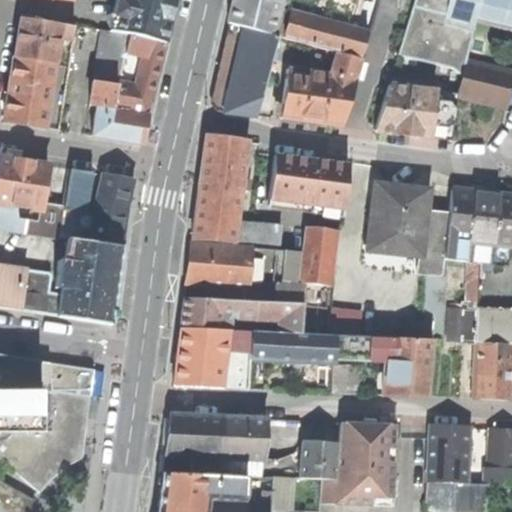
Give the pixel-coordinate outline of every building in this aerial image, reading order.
[(116,0),(110,32),(130,36),(146,40),(164,44),(172,10),(174,0),(116,0)] [(231,24),(271,34),(279,0),(233,0),(227,23),(231,24)] [(326,0),(323,14),(353,23),(358,0),(326,0)] [(477,17),(481,0),(414,0),(399,57),(447,70),(462,74),(466,61),(474,29),(477,17)] [(511,6),(486,0),(481,0),(477,17),(511,26),(511,6)] [(289,16),(283,38),(336,52),(363,60),(369,38),(289,16)] [(19,18),(14,57),(54,64),(56,64),(60,37),(73,39),(75,27),(19,18)] [(213,103),(218,111),(256,115),(278,36),(271,34),(231,24),(222,63),(213,103)] [(97,107),(113,110),(118,83),(122,64),(124,54),(130,36),(110,32),(102,31),(89,106),(97,107)] [(146,40),(130,36),(124,54),(141,58),(146,40)] [(135,86),(131,102),(149,106),(157,75),(164,44),(146,40),(141,58),(135,86)] [(287,69),(281,118),(309,122),(343,126),(363,60),(336,52),(330,74),(287,69)] [(9,88),(3,121),(43,128),(54,64),(14,57),(9,88)] [(457,96),(507,108),(511,91),(511,85),(511,72),(466,61),(462,74),(457,94),(457,96)] [(135,86),(118,83),(113,110),(129,112),(131,102),(135,86)] [(389,85),(375,131),(397,133),(429,137),(435,92),(389,85)] [(457,94),(435,92),(429,137),(452,140),(457,96),(457,94)] [(97,107),(92,137),(141,145),(143,130),(146,115),(129,112),(113,110),(97,107)] [(200,177),(192,238),(234,241),(237,222),(241,189),(243,178),(248,141),(206,135),(200,177)] [(313,205),(319,160),(298,157),(276,154),(269,199),(313,205)] [(40,210),(48,166),(0,157),(0,203),(20,207),(40,210)] [(313,205),(343,210),(350,165),(319,160),(313,205)] [(64,206),(59,238),(69,239),(81,241),(92,173),(70,169),(64,206)] [(133,181),(102,175),(97,202),(128,207),(131,193),(133,181)] [(243,178),(241,189),(249,190),(251,179),(243,178)] [(370,247),(419,254),(426,210),(428,190),(401,186),(377,182),(372,215),(378,216),(373,246),(371,246),(370,247)] [(449,214),(444,258),(504,265),(511,261),(511,246),(511,245),(511,195),(486,193),(452,190),(449,214)] [(128,207),(97,202),(92,240),(122,244),(125,224),(128,207)] [(0,228),(16,231),(20,207),(0,203),(0,228)] [(40,210),(37,234),(59,238),(64,206),(48,204),(47,211),(40,210)] [(37,234),(40,210),(20,207),(16,231),(37,234)] [(449,214),(426,210),(419,254),(417,274),(442,275),(444,258),(449,214)] [(244,242),(247,223),(237,222),(234,241),(244,242)] [(279,245),(280,225),(247,223),(244,242),(279,245)] [(306,229),(301,282),(305,283),(329,285),(335,232),(306,229)] [(69,239),(65,263),(59,262),(55,288),(61,289),(60,296),(57,317),(110,325),(116,284),(122,247),(81,241),(69,239)] [(189,262),(186,283),(250,287),(252,247),(192,243),(189,262)] [(278,250),(271,281),(296,282),(300,251),(278,250)] [(0,307),(20,311),(26,271),(0,266),(0,307)] [(57,317),(60,296),(48,294),(51,274),(26,271),(20,311),(57,317)] [(267,302),(302,303),(305,283),(301,282),(296,282),(271,281),(267,302)] [(221,311),(223,300),(185,298),(183,313),(181,328),(218,330),(221,311)] [(236,312),(237,301),(223,300),(221,311),(236,312)] [(235,318),(254,319),(255,316),(255,301),(237,301),(236,312),(235,318)] [(255,301),(255,316),(278,317),(277,333),(299,334),(302,303),(267,302),(255,301)] [(360,332),(363,309),(334,305),(331,328),(360,332)] [(460,341),(462,308),(448,307),(447,340),(460,341)] [(475,341),(477,308),(462,308),(460,341),(475,341)] [(475,341),(511,343),(511,310),(477,308),(475,341)] [(177,352),(173,385),(221,388),(225,351),(228,331),(218,330),(181,328),(177,352)] [(251,332),(228,331),(225,351),(250,353),(251,332)] [(250,353),(250,359),(286,361),(333,363),(333,359),(334,336),(299,334),(277,333),(251,332),(250,353)] [(433,339),(334,336),(333,359),(386,361),(384,395),(413,396),(428,397),(433,339)] [(511,343),(475,341),(473,399),(492,400),(511,400),(511,343)] [(0,393),(60,393),(88,398),(90,384),(92,371),(0,356),(0,393)] [(236,361),(233,388),(249,389),(250,361),(236,361)] [(332,366),(331,393),(358,394),(359,367),(332,366)] [(0,459),(41,493),(53,479),(63,471),(83,458),(91,398),(88,398),(60,393),(0,393),(0,511),(30,511),(36,501),(0,480),(0,459)] [(219,457),(225,418),(169,415),(167,433),(164,454),(189,455),(219,457)] [(260,458),(262,458),(262,420),(225,418),(219,457),(260,458)] [(358,424),(358,433),(348,432),(349,423),(339,423),(338,444),(337,480),(321,479),(320,503),(393,506),(396,426),(369,424),(358,424)] [(358,424),(349,423),(348,432),(358,433),(358,424)] [(431,427),(428,483),(456,484),(465,484),(467,429),(447,427),(431,427)] [(511,430),(492,429),(490,469),(511,470),(511,430)] [(308,457),(300,456),(299,478),(321,479),(337,480),(338,444),(308,443),(308,457)] [(219,457),(189,455),(188,474),(245,476),(260,477),(260,458),(219,457)] [(484,469),(483,484),(489,484),(511,485),(511,470),(490,469),(484,469)] [(157,511),(205,511),(207,498),(245,500),(245,476),(188,474),(162,472),(161,480),(157,509),(157,511)] [(455,511),(456,484),(428,483),(426,483),(424,510),(455,511)] [(456,484),(455,511),(489,511),(489,484),(483,484),(465,484),(456,484)]
